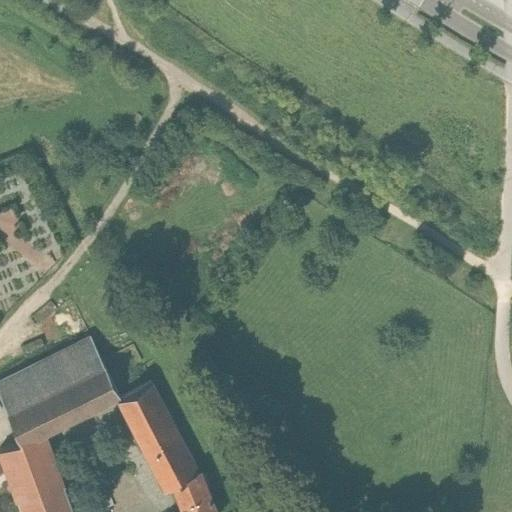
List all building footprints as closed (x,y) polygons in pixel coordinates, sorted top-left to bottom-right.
[(0,376),(0,395),(5,406),(102,361),(89,333),(0,376)] [(102,361),(5,406),(20,441),(46,432),(95,407),(116,397),(120,395),(102,361)] [(151,378),(120,395),(116,397),(154,472),(163,488),(169,484),(200,465),(151,378)] [(73,511),(46,432),(20,441),(0,448),(0,460),(19,511),(73,511)] [(218,511),(200,465),(169,484),(176,500),(181,511),(218,511)]
